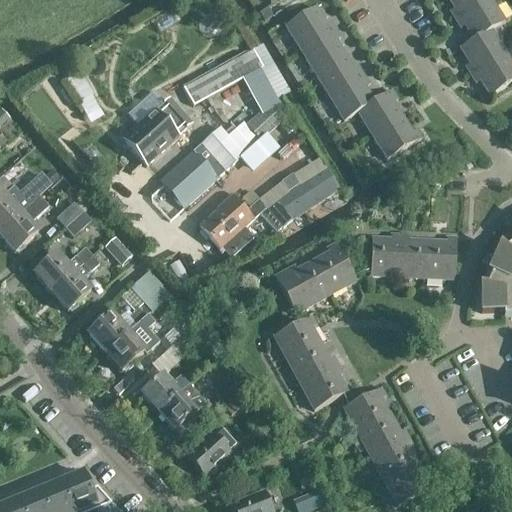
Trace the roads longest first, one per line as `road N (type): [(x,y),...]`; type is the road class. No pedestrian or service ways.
road 1 (tertiary): [(168,511),(0,317)]
road 2 (residential): [(511,165),(432,82),(379,0)]
road 3 (residential): [(415,366),(458,343),(474,251),(511,204)]
